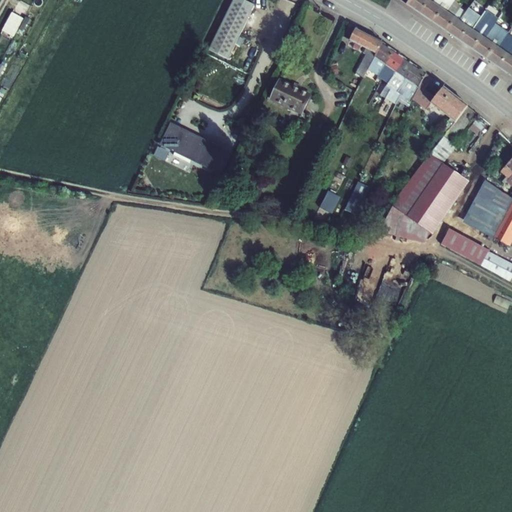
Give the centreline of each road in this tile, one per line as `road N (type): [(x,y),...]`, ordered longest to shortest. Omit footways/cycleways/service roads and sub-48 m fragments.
road 1 (track): [(0,172),(439,252),(511,290)]
road 2 (secondary): [(350,0),(511,112)]
